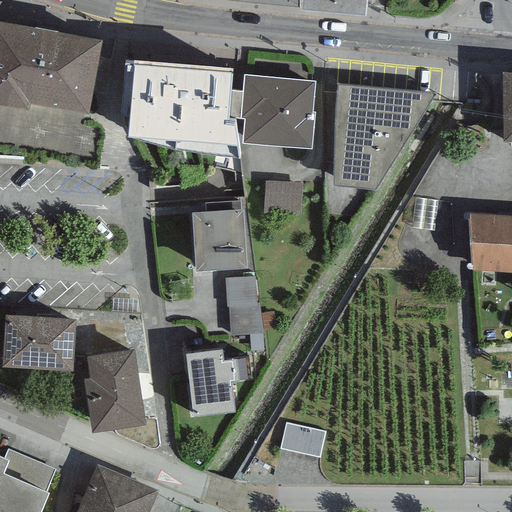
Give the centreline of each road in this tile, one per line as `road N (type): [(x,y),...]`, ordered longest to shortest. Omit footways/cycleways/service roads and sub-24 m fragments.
road 1 (primary): [(475,48),(88,0)]
road 2 (residential): [(117,127),(172,475)]
road 3 (residential): [(234,499),(511,500)]
road 4 (residential): [(172,475),(0,402)]
